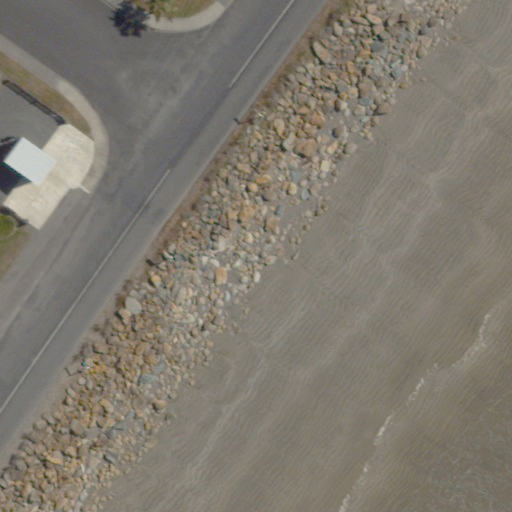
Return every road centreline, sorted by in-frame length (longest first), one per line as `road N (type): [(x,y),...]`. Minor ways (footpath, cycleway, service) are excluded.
road 1 (residential): [(196,126),(0,426)]
road 2 (residential): [(196,126),(21,0)]
road 3 (residential): [(292,0),(196,126)]
